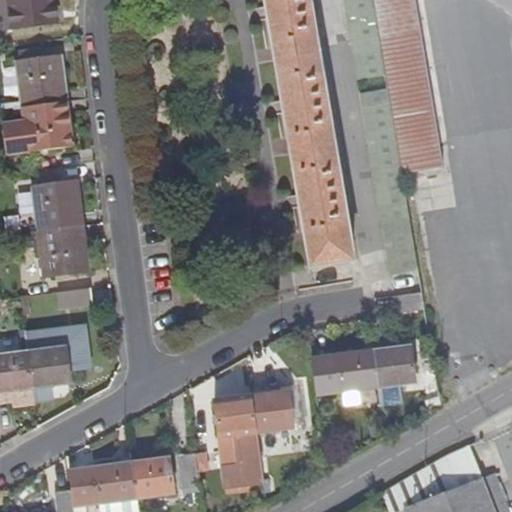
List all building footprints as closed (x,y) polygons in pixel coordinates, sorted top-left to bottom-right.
[(57,26),(53,0),(14,0),(15,10),(11,11),(14,31),(57,26)] [(309,0),(265,0),(311,271),(354,264),(309,0)] [(343,0),(357,78),(386,74),(374,0),(343,0)] [(388,88),(402,172),(442,164),(416,0),(374,0),(386,74),(388,88)] [(23,108),(62,104),(59,79),(65,78),(63,59),(41,62),(40,54),(23,56),(25,64),(18,65),(23,108)] [(62,104),(68,102),(65,78),(59,79),(62,104)] [(393,280),(419,276),(402,172),(388,88),(360,94),(393,280)] [(65,127),(71,126),(68,102),(62,104),(65,127)] [(62,104),(23,108),(25,122),(5,125),(8,156),(29,153),(74,148),(71,126),(65,127),(62,104)] [(39,232),(79,227),(76,204),(81,203),(78,183),(33,188),(39,232)] [(81,253),(79,227),(39,232),(45,279),(89,272),(86,252),(81,253)] [(91,288),(58,292),(60,310),(93,306),(91,288)] [(425,313),(423,299),(395,302),(397,318),(425,313)] [(31,353),(37,401),(52,399),(51,387),(72,384),(67,349),(45,352),(42,330),(28,331),(31,353)] [(375,354),(379,389),(414,385),(410,350),(375,354)] [(38,407),(37,401),(31,353),(0,356),(0,402),(12,401),(14,411),(38,407)] [(341,394),(379,389),(375,354),(336,360),(341,394)] [(288,395),(293,431),(304,429),(299,394),(288,395)] [(257,435),(293,431),(288,395),(253,400),(257,435)] [(220,440),(257,435),(253,400),(215,404),(220,440)] [(186,499),(202,496),(197,459),(181,461),(186,499)] [(506,511),(494,478),(458,492),(446,460),(395,487),(405,511),(402,511),(506,511)] [(134,467),(139,502),(174,497),(169,461),(134,467)] [(140,511),(139,502),(134,467),(97,472),(102,507),(102,511),(140,511)] [(59,511),(76,511),(74,492),(58,494),(59,511)]
